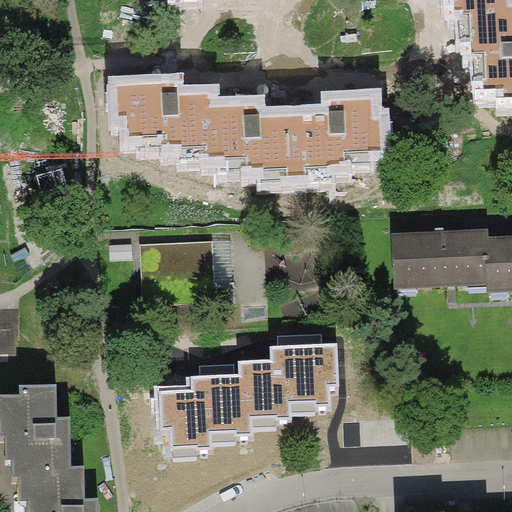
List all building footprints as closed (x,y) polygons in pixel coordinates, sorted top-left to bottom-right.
[(511,0),(441,0),(442,15),(457,14),(458,53),(470,52),(471,85),(473,85),(473,94),(475,94),(476,100),(496,100),(496,108),(511,107),(511,0)] [(166,73),(108,75),(108,131),(130,129),(130,138),(144,137),(144,148),(169,147),(168,150),(180,149),(179,161),(220,159),(220,170),(247,168),(247,171),(262,169),(263,181),(288,180),(286,184),(306,183),(305,178),(332,176),(331,166),(371,163),(370,151),(392,150),(390,109),(382,108),(382,88),(355,89),(321,91),(322,103),(286,105),(266,106),(266,94),(221,96),(220,83),(184,83),(184,72),(166,73)] [(490,261),(489,237),(488,229),(392,234),(394,289),(451,286),(486,285),(485,261),(490,261)] [(511,235),(489,237),(490,261),(485,261),(486,285),(486,293),(511,291),(511,235)] [(213,242),(215,284),(233,284),(231,241),(213,242)] [(213,242),(140,245),(143,308),(236,303),(235,283),(233,284),(215,284),(213,242)] [(132,244),(109,245),(110,261),(133,260),(132,244)] [(191,389),(159,390),(160,427),(170,427),(171,449),(173,448),(173,457),(197,456),(196,448),(212,447),(212,441),(236,440),(236,434),(252,434),(252,427),(276,426),(276,418),(291,418),(290,412),(316,411),(315,405),(330,404),(329,385),(338,385),(336,343),(281,345),(270,346),(271,360),(238,361),(239,374),(199,375),(191,376),(191,389)] [(0,441),(5,441),(6,459),(12,460),(12,477),(20,477),(20,501),(28,501),(28,511),(27,511),(99,511),(99,497),(86,497),(86,465),(71,465),(71,417),(57,417),(57,385),(20,385),(20,394),(0,394),(0,441)]
